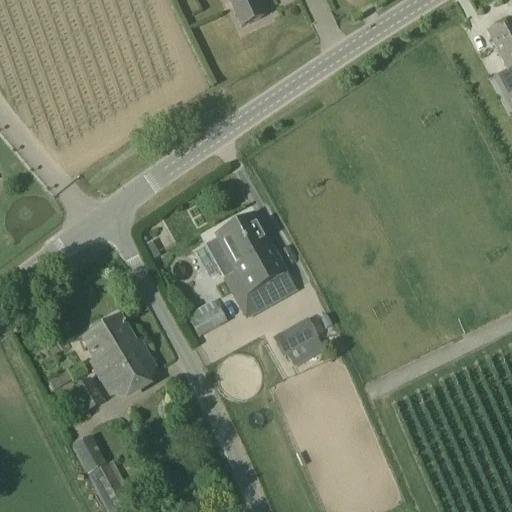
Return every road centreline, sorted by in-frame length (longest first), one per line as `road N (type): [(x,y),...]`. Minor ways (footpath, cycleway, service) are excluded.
road 1 (unclassified): [(107,220),(432,0)]
road 2 (unclassified): [(261,511),(188,359),(107,220)]
road 3 (unclassified): [(0,301),(107,220)]
